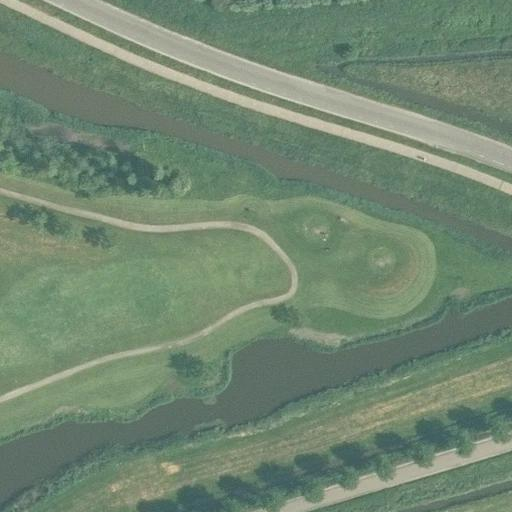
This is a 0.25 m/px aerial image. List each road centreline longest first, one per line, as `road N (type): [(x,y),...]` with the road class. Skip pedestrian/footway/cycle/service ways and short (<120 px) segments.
road 1 (tertiary): [(511,159),(240,74),(65,0)]
road 2 (unclassified): [(271,511),(511,444)]
